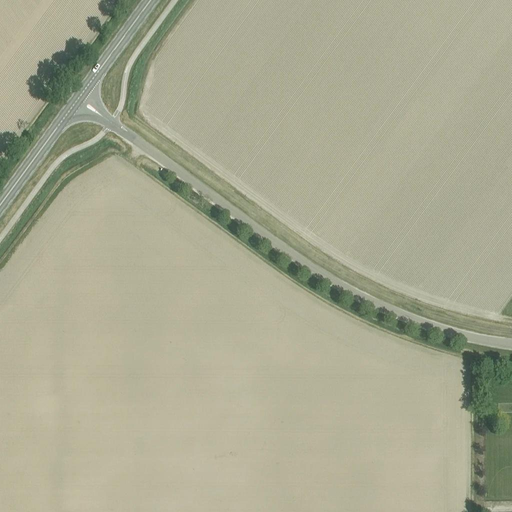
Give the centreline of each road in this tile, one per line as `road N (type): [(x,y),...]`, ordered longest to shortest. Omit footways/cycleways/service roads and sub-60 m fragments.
road 1 (unclassified): [(511,345),(424,324),(335,284),(102,117)]
road 2 (secondary): [(0,205),(73,105)]
